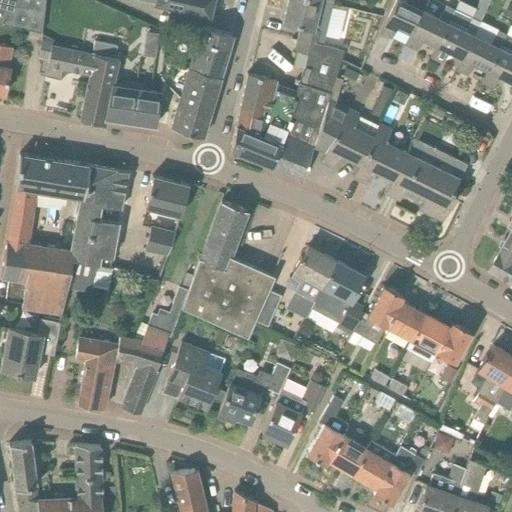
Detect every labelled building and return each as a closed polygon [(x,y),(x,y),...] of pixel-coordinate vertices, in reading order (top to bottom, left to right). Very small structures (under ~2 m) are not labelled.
[(0,0),(0,24),(11,27),(17,0),(0,0)] [(17,0),(11,27),(41,33),(44,0),(17,0)] [(154,0),(154,4),(209,16),(211,0),(154,0)] [(326,33),(332,4),(315,0),(287,0),(282,22),(300,26),(298,38),(324,44),(327,33),(326,33)] [(410,34),(425,0),(395,0),(379,33),(390,38),(396,27),(410,34)] [(433,0),(425,0),(410,34),(405,45),(416,51),(422,39),(436,47),(454,10),(446,6),(444,5),(433,0)] [(454,10),(436,47),(430,57),(441,63),(447,52),(461,59),(473,35),(472,35),(478,22),(480,23),(490,0),(479,0),(476,8),(470,18),(454,10)] [(448,0),(446,6),(454,10),(458,0),(448,0)] [(503,14),(511,18),(511,2),(509,1),(503,14)] [(220,76),(228,46),(227,46),(229,37),(230,38),(231,35),(202,26),(189,67),(220,76)] [(488,43),(473,35),(461,59),(456,70),(467,75),(473,64),(487,71),(505,34),(495,30),(488,43)] [(158,34),(146,32),(142,56),(155,58),(158,34)] [(511,38),(505,34),(487,71),(481,82),(493,88),(498,77),(511,83),(511,38)] [(117,59),(114,59),(91,54),(53,46),(54,40),(42,35),(38,58),(48,59),(44,76),(60,79),(62,69),(89,75),(113,79),(117,59)] [(298,38),(282,90),(288,93),(281,113),(277,112),(267,138),(278,144),(269,165),(303,179),(343,50),(298,38)] [(94,41),(91,54),(114,59),(117,46),(94,41)] [(0,93),(4,95),(9,68),(7,67),(11,48),(0,45),(0,93)] [(220,76),(189,67),(178,102),(209,111),(220,76)] [(354,81),(357,74),(345,68),(342,75),(354,81)] [(247,73),(238,111),(258,119),(261,107),(267,109),(273,87),(275,79),(247,73)] [(113,79),(89,75),(87,85),(86,84),(85,88),(87,89),(80,120),(104,125),(104,119),(112,85),(113,79)] [(342,80),(335,77),(315,142),(326,148),(319,161),(332,168),(339,154),(359,164),(373,135),(352,125),(359,112),(335,101),(342,80)] [(112,85),(104,119),(130,124),(135,88),(112,85)] [(378,117),(391,89),(384,86),(371,113),(378,117)] [(282,90),(273,87),(267,109),(261,107),(258,119),(238,111),(229,149),(269,165),(278,144),(267,138),(277,112),(281,113),(288,93),(282,90)] [(135,88),(130,124),(154,128),(160,92),(135,88)] [(403,104),(407,95),(398,91),(393,100),(403,104)] [(171,123),(170,128),(202,137),(203,134),(209,111),(178,102),(171,123)] [(440,122),(444,112),(428,105),(424,115),(440,122)] [(373,135),(359,164),(352,177),(365,183),(371,170),(391,179),(405,151),(386,142),(392,128),(380,122),(373,135)] [(405,151),(391,179),(385,193),(399,200),(406,186),(425,196),(418,209),(442,221),(452,199),(448,197),(458,177),(405,151)] [(70,162),(19,154),(6,243),(21,245),(16,280),(36,283),(65,287),(70,258),(71,253),(69,252),(25,246),(33,189),(81,196),(83,184),(86,164),(70,162)] [(86,164),(83,184),(81,196),(82,196),(81,201),(79,200),(69,252),(71,253),(70,258),(96,264),(109,267),(117,223),(117,222),(97,218),(99,205),(120,209),(120,208),(119,208),(126,172),(127,172),(127,171),(86,164)] [(188,185),(173,181),(152,176),(144,206),(180,216),(188,185)] [(199,259),(222,270),(227,257),(246,210),(221,200),(199,259)] [(511,224),(489,269),(511,282),(511,280),(511,224)] [(169,256),(174,232),(150,226),(144,250),(169,256)] [(36,283),(16,280),(21,245),(6,243),(1,276),(8,277),(5,298),(22,301),(21,308),(32,310),(36,283)] [(309,310),(335,260),(307,245),(302,256),(301,256),(292,271),(303,277),(296,291),(295,291),(288,304),(306,314),(309,310)] [(192,276),(187,290),(181,306),(245,336),(269,275),(227,257),(222,270),(199,259),(192,276)] [(91,292),(92,286),(96,264),(70,258),(65,287),(91,292)] [(335,326),(350,334),(354,327),(353,327),(357,319),(355,318),(361,308),(349,302),(357,288),(356,287),(363,275),(335,260),(309,310),(336,324),(335,326)] [(111,267),(109,267),(96,264),(92,286),(107,288),(110,276),(111,267)] [(111,267),(110,276),(124,279),(126,271),(111,267)] [(180,288),(187,290),(192,276),(185,273),(180,288)] [(61,314),(65,287),(36,283),(32,310),(61,314)] [(402,295),(383,285),(364,320),(360,318),(353,330),(375,342),(385,325),(386,326),(399,300),(402,295)] [(138,412),(165,334),(170,336),(181,306),(187,290),(180,288),(179,287),(173,303),(169,313),(159,309),(157,315),(152,313),(146,327),(145,327),(140,341),(121,334),(116,359),(133,366),(122,406),(138,412)] [(386,326),(410,339),(424,313),(399,300),(386,326)] [(406,347),(431,360),(435,352),(449,326),(424,313),(410,339),(406,347)] [(14,374),(33,377),(38,353),(53,356),(60,325),(42,321),(40,335),(8,327),(0,366),(0,368),(14,372),(14,374)] [(451,322),(449,326),(435,352),(455,362),(470,332),(451,322)] [(84,358),(78,405),(103,408),(114,345),(75,336),(71,355),(84,358)] [(179,340),(166,379),(181,385),(176,396),(206,408),(219,371),(201,364),(206,351),(179,340)] [(476,370),(486,376),(504,386),(511,371),(511,355),(492,344),(476,370)] [(290,368),(278,363),(276,362),(271,374),(259,370),(257,376),(235,368),(230,383),(229,382),(217,415),(218,415),(219,412),(232,417),(231,420),(232,420),(234,416),(248,422),(253,410),(254,410),(259,395),(262,396),(265,388),(278,393),(290,368)] [(449,384),(456,369),(446,364),(438,378),(449,384)] [(388,377),(374,369),(370,378),(384,385),(388,377)] [(511,371),(504,386),(495,401),(509,408),(511,402),(511,371)] [(392,379),(388,387),(402,395),(406,386),(392,379)] [(280,389),(261,432),(286,444),(303,407),(314,412),(325,387),(310,380),(301,399),(280,389)] [(374,402),(388,410),(394,400),(380,392),(374,402)] [(473,418),(482,423),(493,402),(477,393),(472,400),(480,405),(473,418)] [(348,423),(334,416),(342,401),(332,395),(318,421),(323,423),(305,454),(324,464),(326,460),(327,460),(340,437),(348,423)] [(401,404),(395,415),(412,424),(418,413),(401,404)] [(448,453),(452,438),(437,433),(432,448),(448,453)] [(327,460),(351,474),(364,451),(340,437),(327,460)] [(351,474),(375,488),(396,455),(395,454),(371,439),(364,451),(351,474)] [(16,511),(37,511),(37,500),(34,500),(32,486),(36,486),(30,440),(8,443),(16,511)] [(77,498),(77,511),(104,511),(99,446),(75,444),(75,445),(77,498)] [(372,492),(391,503),(406,475),(411,468),(416,471),(423,459),(400,446),(395,454),(396,455),(375,488),(372,492)] [(418,456),(423,459),(427,452),(422,449),(418,456)] [(460,484),(449,511),(482,511),(485,505),(472,500),(483,465),(468,459),(465,465),(464,468),(459,483),(460,484)] [(453,464),(448,478),(455,480),(454,482),(459,483),(464,468),(453,464)] [(203,511),(193,469),(171,471),(179,511),(203,511)] [(449,511),(460,484),(459,483),(454,482),(455,480),(448,478),(432,472),(428,483),(427,482),(415,511),(449,511)] [(250,511),(252,500),(234,490),(232,511),(250,511)] [(498,504),(501,496),(490,492),(487,501),(498,504)] [(37,500),(37,511),(77,511),(77,498),(37,500)] [(271,511),(272,510),(252,500),(250,511),(271,511)]
